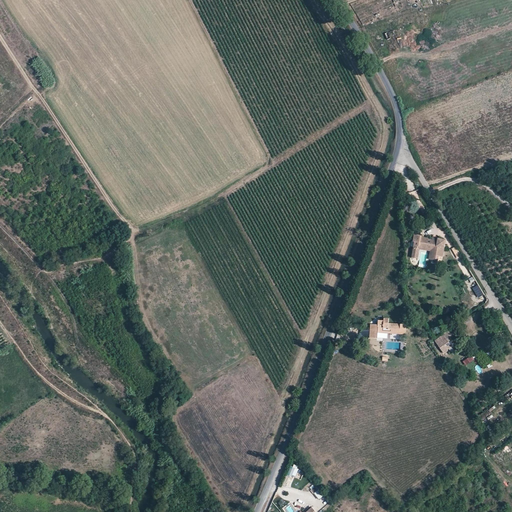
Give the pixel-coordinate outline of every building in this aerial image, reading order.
[(446,240),(439,239),(434,238),(433,239),(433,240),(430,240),(430,238),(422,237),(423,235),(415,234),(414,241),(415,241),(414,247),(418,248),(418,246),(421,246),(421,245),(426,246),(426,247),(434,249),(432,259),(438,261),(439,257),(443,257),(446,240)] [(429,259),(432,259),(434,249),(426,247),(426,246),(421,245),(421,246),(420,249),(430,251),(429,259)] [(412,257),(418,258),(420,249),(421,246),(418,246),(418,248),(414,247),(412,257)] [(371,324),(370,338),(377,339),(378,333),(378,330),(400,332),(400,334),(405,334),(405,324),(388,323),(388,318),(383,318),(383,321),(378,320),(377,324),(371,324)] [(435,340),(443,354),(451,348),(445,339),(443,335),(435,340)] [(463,361),(465,365),(474,360),(471,355),(463,361)] [(297,469),(291,466),(283,483),(290,486),(297,469)] [(321,488),(314,492),(318,499),(325,496),(321,488)] [(281,497),(276,500),(280,506),(285,503),(281,497)]
